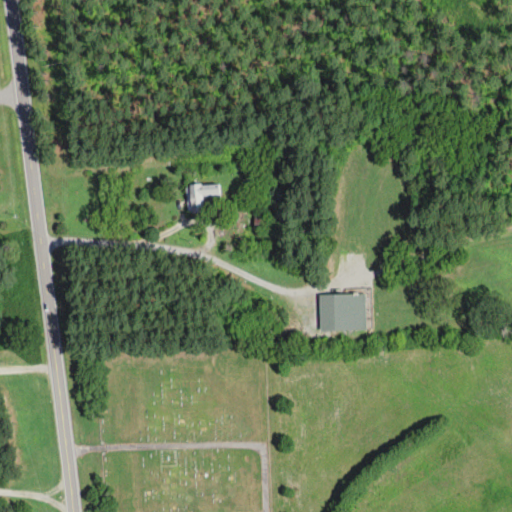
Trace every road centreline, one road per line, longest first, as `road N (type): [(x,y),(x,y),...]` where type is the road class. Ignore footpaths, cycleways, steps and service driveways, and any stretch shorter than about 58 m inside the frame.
road 1 (tertiary): [(72,511),(10,0)]
road 2 (track): [(314,290),(511,230)]
